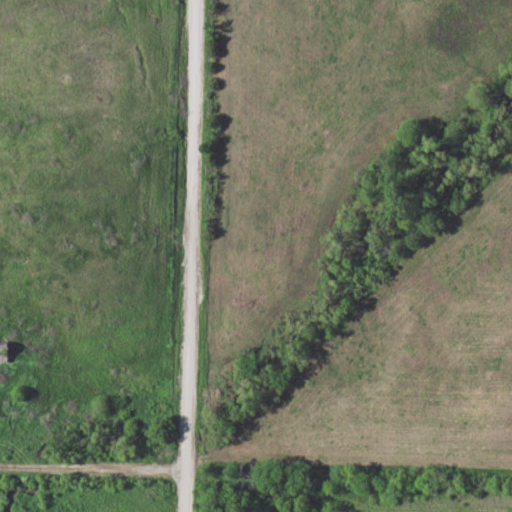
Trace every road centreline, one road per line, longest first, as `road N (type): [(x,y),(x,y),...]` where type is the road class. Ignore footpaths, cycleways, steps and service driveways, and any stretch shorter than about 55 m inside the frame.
road 1 (residential): [(183,511),(189,0)]
road 2 (residential): [(184,464),(0,462)]
